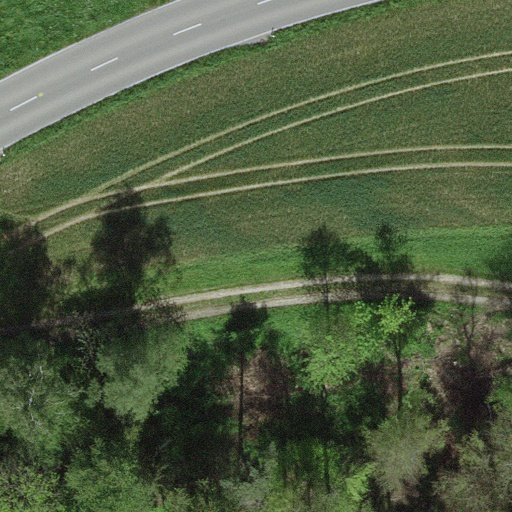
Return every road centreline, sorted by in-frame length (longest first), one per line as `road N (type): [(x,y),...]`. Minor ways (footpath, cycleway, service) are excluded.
road 1 (track): [(511,306),(454,295),(267,293),(0,337)]
road 2 (tertiary): [(0,118),(227,13),(274,0)]
